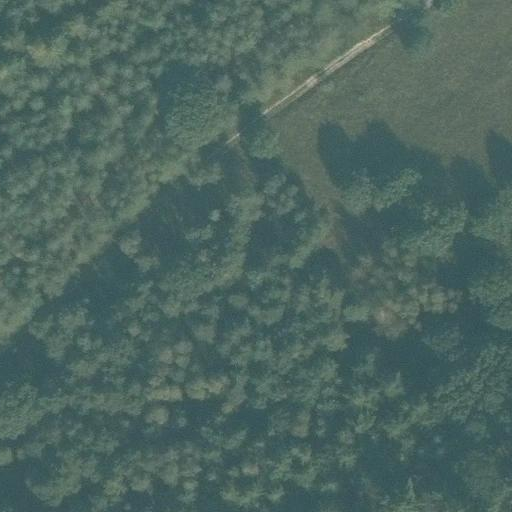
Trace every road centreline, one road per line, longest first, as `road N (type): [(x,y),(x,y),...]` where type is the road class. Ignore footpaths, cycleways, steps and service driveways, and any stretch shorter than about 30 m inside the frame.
road 1 (track): [(0,335),(222,140),(430,0)]
road 2 (track): [(311,511),(420,485),(468,463),(511,429)]
